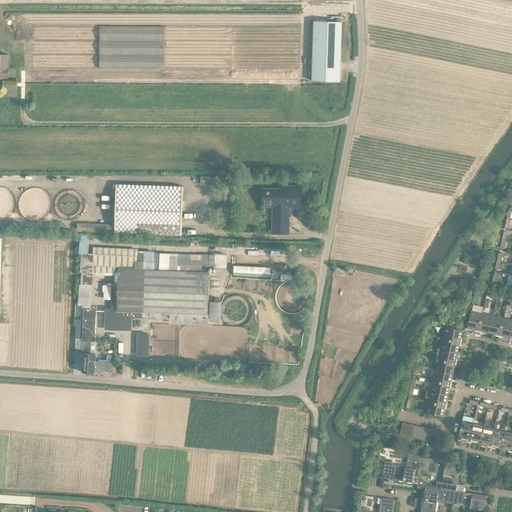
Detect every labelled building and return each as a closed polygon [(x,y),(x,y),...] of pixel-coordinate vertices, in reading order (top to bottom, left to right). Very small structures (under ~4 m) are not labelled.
[(311,80),(340,81),(342,21),(313,20),(311,80)] [(299,26),(234,26),(233,68),(298,68),(299,26)] [(1,77),(8,77),(8,67),(8,54),(0,54),(0,84),(3,85),(2,96),(16,96),(17,80),(1,79),(1,77)] [(0,102),(0,111),(17,112),(17,103),(0,102)] [(181,235),(182,186),(116,184),(114,232),(181,235)] [(280,191),(262,191),(262,205),(263,205),(263,204),(272,204),(272,233),(289,234),(289,206),(299,206),(299,191),(294,191),(294,187),(280,186),(280,191)] [(103,230),(102,222),(78,223),(78,231),(103,230)] [(89,253),(89,234),(80,233),(79,252),(89,253)] [(137,251),(104,249),(93,248),(92,271),(116,273),(116,266),(136,267),(137,251)] [(168,270),(168,253),(153,252),(152,269),(168,270)] [(86,272),(87,253),(81,253),(80,272),(82,272),(81,285),(80,285),(78,304),(86,305),(88,272),(86,272)] [(209,254),(208,267),(214,267),(214,268),(225,268),(226,255),(209,254)] [(234,264),(233,275),(270,276),(271,266),(234,264)] [(209,272),(170,270),(118,268),(116,311),(208,314),(209,272)] [(83,326),(82,338),(82,341),(89,341),(99,342),(100,336),(95,335),(96,308),(84,307),(83,326)] [(466,321),(461,324),(464,329),(467,327),(478,330),(482,313),(471,310),(468,322),(466,321)] [(104,318),(104,325),(132,325),(132,319),(130,319),(131,312),(111,311),(110,318),(104,318)] [(492,315),(482,313),(478,330),(488,332),(492,315)] [(503,318),(492,315),(488,332),(499,335),(503,318)] [(499,335),(509,337),(511,326),(511,319),(503,318),(499,335)] [(464,329),(461,324),(457,327),(456,329),(445,326),(442,338),(459,341),(462,330),(464,329)] [(457,352),(459,341),(442,338),(440,348),(457,352)] [(94,372),(94,371),(100,372),(101,362),(94,362),(95,353),(88,353),(89,341),(82,341),(81,353),(83,353),(82,372),(94,372)] [(455,363),(455,362),(457,352),(440,348),(438,359),(455,363)] [(452,373),(455,363),(438,359),(435,369),(452,373)] [(450,384),(450,383),(452,373),(435,369),(433,380),(450,384)] [(433,380),(430,390),(447,394),(450,384),(433,380)] [(430,390),(428,401),(445,405),(447,394),(430,390)] [(442,416),(445,405),(428,401),(425,412),(442,416)] [(469,441),(471,432),(473,424),(474,418),(463,415),(458,438),(469,441)] [(479,443),(490,446),(494,429),(488,427),(489,422),(484,420),(483,426),(479,443)] [(406,436),(406,432),(408,424),(402,422),(399,434),(406,436)] [(490,446),(500,448),(504,431),(506,424),(500,423),(499,430),(494,429),(490,446)] [(408,424),(406,432),(406,436),(412,437),(414,425),(408,424)] [(473,424),(471,432),(469,441),(479,443),(483,426),(473,424)] [(421,426),(414,425),(412,437),(418,439),(421,426)] [(418,439),(424,440),(427,428),(421,426),(418,439)] [(427,428),(424,440),(430,441),(433,429),(427,428)] [(430,441),(436,443),(439,431),(433,429),(430,441)] [(442,444),(445,432),(439,431),(436,443),(442,444)] [(511,445),(511,432),(510,432),(504,431),(500,448),(511,450),(511,445)] [(389,478),(415,482),(417,483),(418,479),(422,452),(409,450),(406,467),(391,465),(391,462),(384,461),(382,474),(389,475),(388,479),(389,479),(389,478)] [(444,473),(441,488),(455,491),(455,490),(459,462),(429,458),(427,470),(444,473)] [(422,509),(421,511),(435,511),(437,501),(453,503),(455,491),(441,488),(425,486),(421,509),(422,509)] [(470,506),(468,511),(482,511),(486,495),(455,490),(455,491),(453,503),(470,506)] [(382,497),(379,511),(369,511),(370,510),(360,508),(359,511),(392,511),(394,499),(382,497)]
